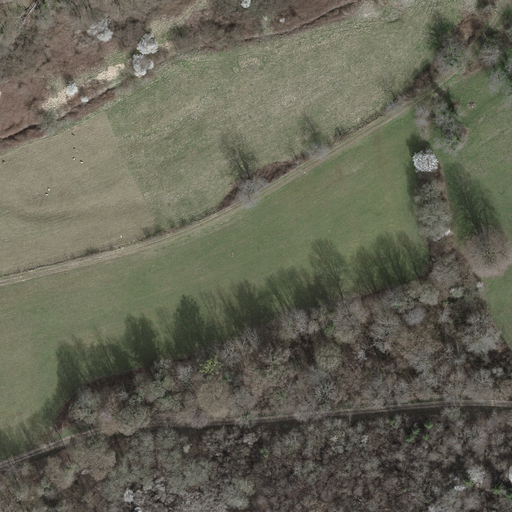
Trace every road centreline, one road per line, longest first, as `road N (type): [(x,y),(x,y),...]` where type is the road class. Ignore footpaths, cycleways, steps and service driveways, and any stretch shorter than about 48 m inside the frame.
road 1 (track): [(0,284),(178,236),(250,202),(438,88),(511,0)]
road 2 (track): [(511,401),(113,425),(0,464)]
